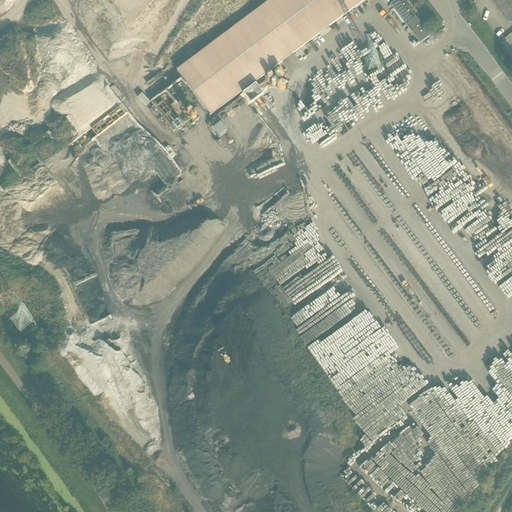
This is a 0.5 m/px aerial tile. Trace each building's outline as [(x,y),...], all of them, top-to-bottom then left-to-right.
[(210,116),(364,0),(271,0),(176,71),(210,116)] [(402,0),(395,0),(390,4),(419,44),(429,36),(402,0)] [(511,10),(503,0),(491,0),(509,22),(511,19),(511,10)] [(249,318),(254,321),(261,310),(252,305),(248,311),(252,313),(249,318)] [(117,342),(115,339),(139,324),(129,308),(92,331),(104,349),(117,342)] [(312,357),(320,368),(324,366),(352,346),(349,337),(354,334),(352,328),(351,327),(344,329),(342,324),(339,325),(334,329),(328,331),(326,327),(322,322),(308,332),(309,334),(311,332),(319,330),(315,333),(317,338),(310,341),(305,334),(300,337),(307,346),(308,349),(311,353),(312,357)] [(511,400),(508,401),(509,407),(499,408),(497,405),(505,399),(493,401),(486,392),(487,399),(482,400),(464,378),(455,379),(445,387),(445,390),(451,393),(452,404),(455,405),(453,407),(450,413),(464,431),(467,429),(472,435),(472,441),(472,440),(479,449),(506,445),(511,441),(511,438),(511,400)] [(340,398),(347,403),(353,395),(358,398),(360,395),(356,393),(357,393),(349,387),(340,398)] [(361,469),(382,488),(390,480),(392,482),(399,475),(385,462),(379,470),(368,460),(361,469)]
